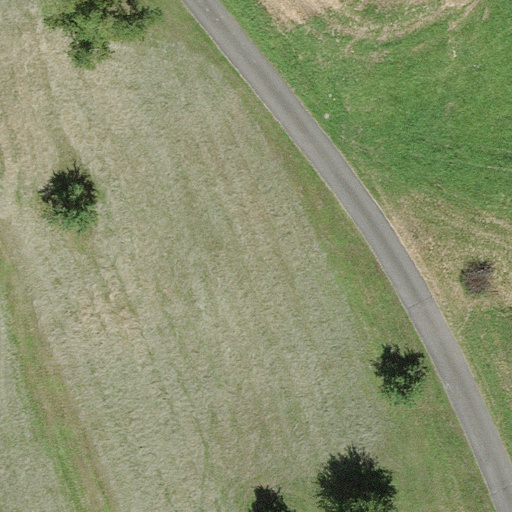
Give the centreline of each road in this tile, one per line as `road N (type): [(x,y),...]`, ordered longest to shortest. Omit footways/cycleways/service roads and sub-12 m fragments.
road 1 (track): [(189,0),(328,165),(427,327),(505,511)]
road 2 (track): [(148,511),(75,346),(0,112)]
